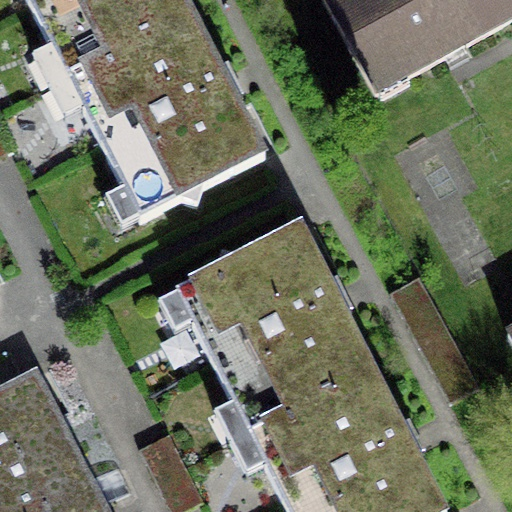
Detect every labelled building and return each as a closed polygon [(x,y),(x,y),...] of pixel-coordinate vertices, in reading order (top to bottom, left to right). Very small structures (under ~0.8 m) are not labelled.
[(18,0),(133,234),(258,174),(223,101),(173,0),(18,0)] [(376,98),(511,23),(511,0),(327,0),(323,3),(376,98)] [(301,238),(176,300),(281,511),(436,511),(408,455),(337,310),(301,238)] [(0,469),(65,437),(37,383),(0,400),(0,469)] [(0,469),(0,511),(34,511),(89,485),(65,437),(0,469)] [(101,511),(89,485),(34,511),(101,511)]
